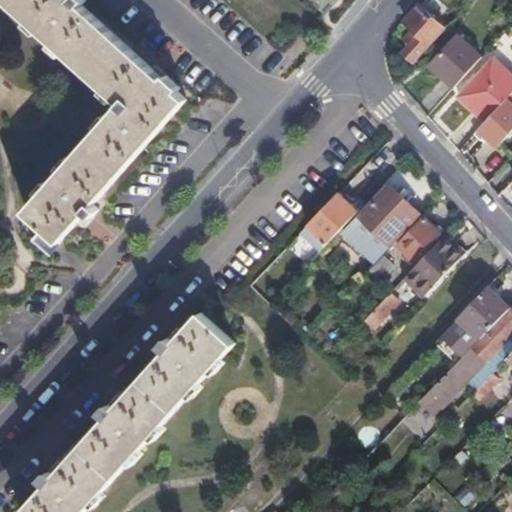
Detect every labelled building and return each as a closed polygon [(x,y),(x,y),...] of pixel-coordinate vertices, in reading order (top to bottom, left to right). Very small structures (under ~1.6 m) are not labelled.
[(0,0),(117,105),(19,213),(36,228),(23,242),(40,257),(79,213),(83,219),(91,212),(86,205),(180,102),(171,93),(176,88),(162,74),(156,80),(75,9),(82,3),(78,0),(77,0),(72,5),(66,0),(0,0)] [(305,0),(330,15),(339,0),(305,0)] [(446,29),(421,5),(406,22),(410,26),(403,34),(414,45),(405,53),(415,63),(446,29)] [(476,62),(478,59),(454,36),(429,64),(454,86),(476,62)] [(486,120),(511,92),(511,76),(492,59),(460,95),(486,120)] [(482,141),(485,137),(497,147),(511,131),(511,92),(486,120),(474,134),(482,141)] [(343,234),(372,261),(419,212),(390,184),(343,234)] [(359,211),(339,193),(305,228),(314,238),(319,233),(328,243),(359,211)] [(420,264),(445,237),(424,217),(399,245),(420,264)] [(464,254),(445,237),(420,264),(439,281),(464,254)] [(392,262),(383,254),(369,269),(387,286),(397,276),(387,265),(392,262)] [(458,363),(511,308),(489,286),(436,341),(458,363)] [(392,294),(368,319),(376,328),(401,302),(392,294)] [(511,348),(511,308),(458,363),(448,373),(459,383),(484,358),(487,359),(503,344),(510,351),(511,348)] [(84,511),(234,348),(199,318),(174,345),(169,341),(161,349),(165,355),(113,412),(108,406),(100,414),(106,420),(53,477),(48,473),(41,480),(47,485),(21,511),(84,511)] [(498,379),(492,373),(471,394),(467,399),(452,414),(458,421),(498,379)] [(467,399),(471,394),(464,386),(458,391),(467,399)]
